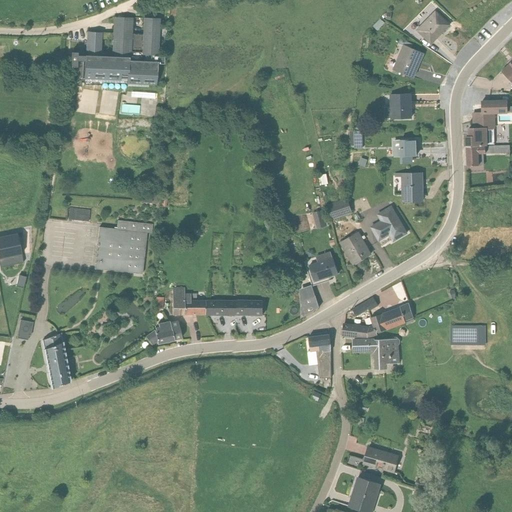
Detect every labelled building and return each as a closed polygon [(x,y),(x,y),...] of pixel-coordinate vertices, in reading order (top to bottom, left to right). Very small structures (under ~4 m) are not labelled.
[(428,17),(410,36),(424,50),(434,39),(435,40),(443,32),(428,17)] [(168,33),(168,24),(152,24),(151,41),(140,40),(121,39),(95,38),(93,62),(92,62),(89,62),(85,62),(85,59),(79,59),(78,73),(85,73),(84,94),(90,94),(90,90),(92,90),(92,92),(136,94),(135,91),(165,92),(166,70),(173,71),(173,62),(166,62),(167,42),(175,42),(175,33),(168,33)] [(373,25),(366,33),(370,37),(378,30),(373,25)] [(394,55),(385,76),(406,85),(410,77),(407,76),(414,60),(404,55),(406,51),(393,45),(390,53),(394,55)] [(508,68),(496,79),(511,95),(511,61),(507,67),(508,68)] [(403,102),(382,103),(383,115),(377,116),(378,127),(404,126),(403,102)] [(501,116),(501,108),(475,109),(475,122),(467,122),(467,137),(463,137),(463,145),(459,146),(460,156),(481,155),(480,138),(489,138),(489,122),(501,122),(501,121),(509,120),(509,115),(501,116)] [(133,119),(149,120),(149,112),(133,111),(133,119)] [(165,124),(173,125),(174,114),(167,113),(165,124)] [(354,139),(342,139),(342,155),(346,155),(346,157),(355,157),(354,139)] [(409,149),(386,150),(386,166),(393,166),(393,172),(404,172),(403,166),(409,165),(409,149)] [(460,156),(461,175),(478,174),(477,163),(504,162),(504,154),(481,155),(460,156)] [(353,166),(351,173),(357,176),(359,169),(353,166)] [(387,187),(393,186),(394,212),(416,211),(415,183),(387,184),(387,187)] [(152,205),(152,212),(161,213),(162,205),(152,205)] [(337,211),(319,217),(324,230),(342,224),(337,211)] [(373,231),(363,237),(371,251),(382,245),(386,252),(400,244),(384,216),(369,224),(373,231)] [(99,219),(78,217),(77,229),(97,231),(99,219)] [(313,220),(304,223),(308,239),(320,236),(318,230),(316,230),(313,220)] [(127,239),(109,237),(104,280),(153,285),(157,243),(162,244),(163,235),(128,231),(127,239)] [(350,242),(332,252),(345,275),(363,265),(350,242)] [(26,244),(2,249),(9,278),(32,273),(26,244)] [(308,273),(324,269),(322,263),(307,267),(308,273)] [(324,269),(308,273),(296,277),(303,298),(324,291),(323,290),(320,291),(319,288),(329,285),(324,269)] [(27,286),(25,298),(33,299),(35,288),(27,286)] [(291,315),(306,307),(303,296),(290,301),(291,315)] [(196,299),(184,299),(183,326),(217,326),(217,311),(208,311),(208,305),(195,305),(196,299)] [(306,307),(291,315),(291,330),(310,319),(306,307)] [(365,309),(344,322),(348,328),(360,321),(361,322),(370,317),(365,309)] [(253,312),(217,311),(217,326),(253,327),(253,312)] [(377,334),(379,341),(379,342),(397,335),(407,331),(401,315),(392,318),(374,326),(362,329),(365,338),(377,334)] [(42,334),(29,332),(25,351),(35,353),(39,353),(42,334)] [(166,339),(156,350),(162,357),(168,353),(169,357),(186,353),(185,351),(193,350),(188,333),(181,334),(180,332),(169,335),(169,338),(166,339)] [(377,334),(365,338),(361,339),(335,336),(334,348),(358,350),(369,346),(368,345),(379,341),(377,334)] [(472,338),(443,338),(443,356),(472,357),(472,338)] [(69,345),(52,352),(61,401),(80,395),(69,345)] [(308,364),(309,377),(311,391),(322,390),(322,356),(321,346),(299,349),(301,365),(308,364)] [(366,351),(346,352),(346,364),(366,364),(367,382),(379,382),(379,377),(392,376),(390,358),(392,356),(392,354),(392,352),(390,350),(388,349),(386,349),(384,350),(383,351),(366,352),(366,351)] [(308,364),(301,365),(297,365),(299,378),(309,377),(308,364)] [(305,404),(302,411),(309,414),(312,407),(305,404)] [(392,470),(360,460),(355,476),(387,486),(392,470)] [(369,511),(374,498),(349,490),(345,503),(348,503),(345,511),(344,511),(343,511),(369,511)]
